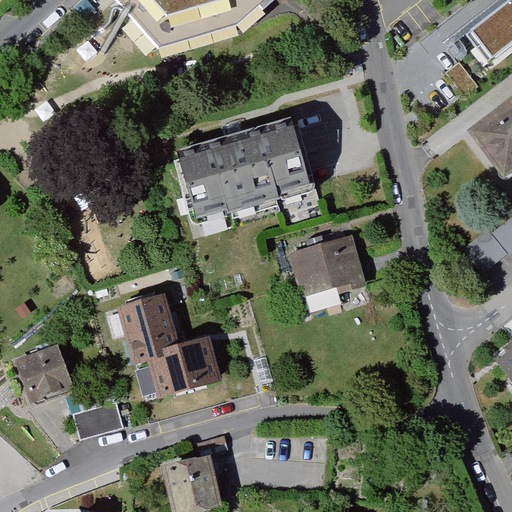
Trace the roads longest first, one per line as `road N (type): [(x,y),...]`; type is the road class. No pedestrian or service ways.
road 1 (residential): [(459,412),(436,422),(278,414),(236,421),(111,456),(0,511)]
road 2 (residential): [(358,0),(444,350)]
